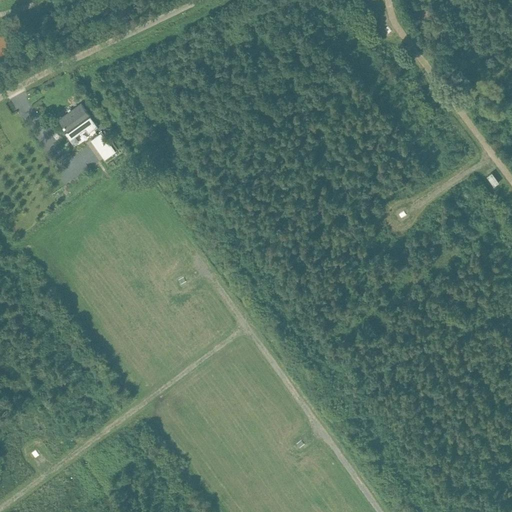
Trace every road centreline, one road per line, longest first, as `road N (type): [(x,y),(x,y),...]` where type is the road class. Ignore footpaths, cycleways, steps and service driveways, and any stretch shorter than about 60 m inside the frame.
road 1 (unknown): [(511,178),(387,0)]
road 2 (unclassified): [(0,97),(194,0)]
